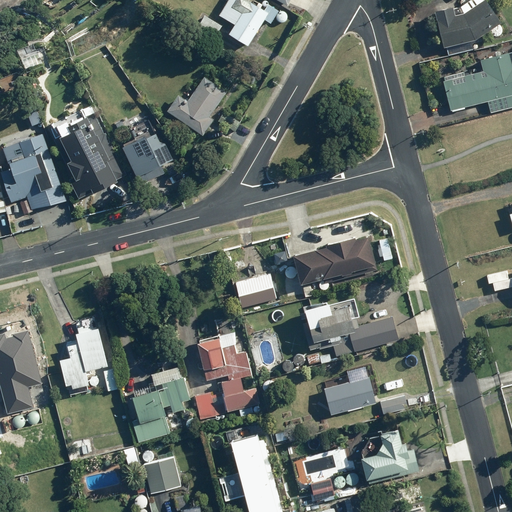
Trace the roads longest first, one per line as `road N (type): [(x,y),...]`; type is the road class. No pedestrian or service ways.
road 1 (residential): [(499,511),(406,165)]
road 2 (tertiary): [(0,266),(245,204)]
road 3 (tertiary): [(348,0),(241,183),(245,204)]
road 4 (residential): [(406,165),(370,19),(352,0)]
road 5 (residential): [(245,204),(406,165)]
